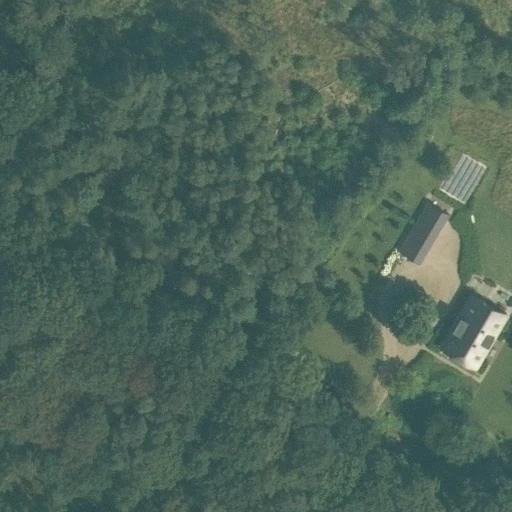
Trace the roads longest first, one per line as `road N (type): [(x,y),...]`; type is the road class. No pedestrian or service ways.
road 1 (track): [(288,494),(256,433),(105,350),(44,356)]
road 2 (track): [(44,356),(288,494)]
